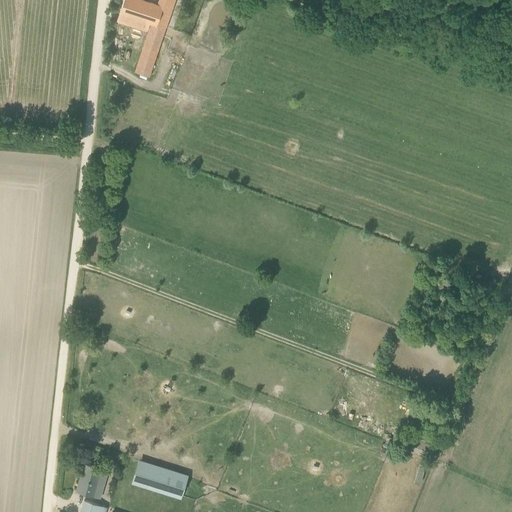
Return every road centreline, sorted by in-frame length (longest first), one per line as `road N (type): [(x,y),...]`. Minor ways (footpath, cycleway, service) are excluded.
road 1 (track): [(74,264),(437,399)]
road 2 (track): [(87,142),(47,511)]
road 3 (track): [(292,0),(511,74)]
road 4 (track): [(103,0),(87,142)]
